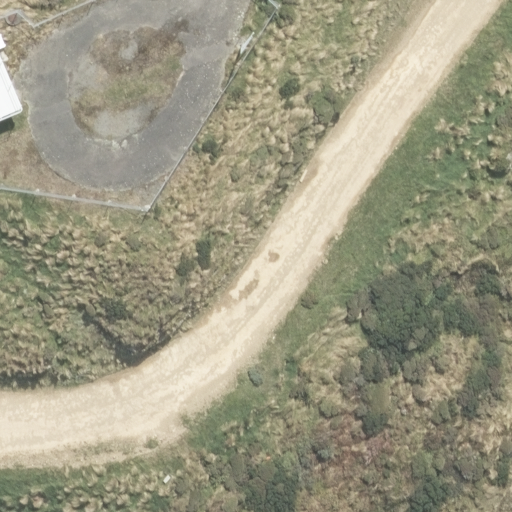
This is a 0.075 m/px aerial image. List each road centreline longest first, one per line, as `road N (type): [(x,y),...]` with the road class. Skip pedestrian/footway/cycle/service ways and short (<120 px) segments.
road 1 (unclassified): [(434,0),(312,208),(189,361),(0,435)]
road 2 (unclassified): [(140,0),(49,95)]
